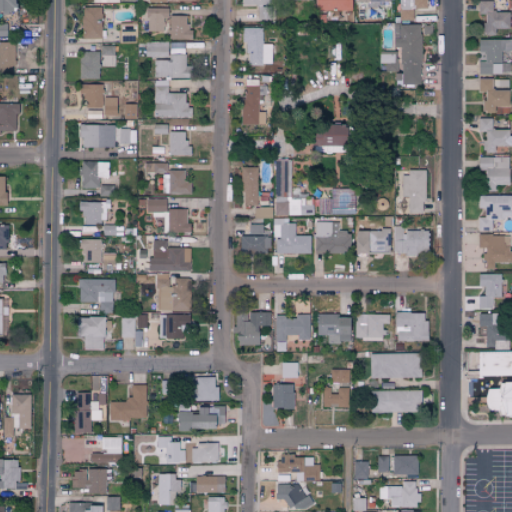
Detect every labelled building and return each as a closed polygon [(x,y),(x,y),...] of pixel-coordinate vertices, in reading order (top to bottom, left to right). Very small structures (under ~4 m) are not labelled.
[(19,9),(19,0),(0,0),(0,12),(10,12),(11,8),(19,9)] [(315,0),(316,11),(351,10),(350,0),(315,0)] [(397,0),(398,21),(413,21),(413,9),(425,8),(424,0),(397,0)] [(491,1),(478,1),(478,14),(483,14),(483,35),(494,35),(494,29),(507,29),(508,12),(491,12),(491,1)] [(100,7),(81,8),(82,39),(101,39),(100,7)] [(257,20),(270,20),(270,7),(257,7),(257,20)] [(146,31),(164,31),(164,18),(167,19),(167,8),(147,8),(146,31)] [(188,16),(169,16),(169,40),(188,40),(188,16)] [(420,25),(392,25),(392,48),(400,48),(400,85),(420,85),(420,25)] [(262,28),(242,28),(241,43),(247,43),(246,65),(271,65),(271,45),(262,45),(262,28)] [(511,39),(478,40),(478,52),(483,52),(484,61),(477,61),(477,74),(508,74),(508,64),(500,64),(500,51),(511,51),(511,39)] [(0,73),(13,74),(14,43),(0,42),(0,73)] [(145,43),(145,58),(169,57),(168,42),(145,43)] [(185,43),(169,43),(169,60),(153,60),(154,78),(185,78),(185,43)] [(114,45),(100,45),(101,66),(114,66),(114,45)] [(78,78),(98,79),(98,52),(79,51),(78,78)] [(395,72),(395,57),(382,57),(382,72),(395,72)] [(491,91),(491,79),(476,79),(476,92),(482,92),(482,113),(493,113),(493,107),(508,107),(507,90),(491,91)] [(81,109),(101,108),(100,84),(81,85),(81,109)] [(191,117),(192,106),(184,106),(185,93),(167,93),(167,85),(153,85),(153,116),(191,117)] [(257,112),(257,86),(242,86),(241,125),(264,125),(264,112),(257,112)] [(116,98),(103,97),(102,115),(115,115),(116,98)] [(0,133),(15,133),(16,104),(0,103),(0,133)] [(136,119),(136,104),(122,104),(122,119),(136,119)] [(86,119),(101,118),(100,110),(86,110),(86,119)] [(491,119),(477,119),(477,132),(483,132),(482,153),(495,153),(495,147),(510,147),(510,131),(491,130),(491,119)] [(166,125),(152,124),(152,134),(166,134),(166,125)] [(113,125),(79,125),(79,147),(112,148),(113,125)] [(311,125),(312,153),(343,152),(343,125),(311,125)] [(129,129),(119,129),(118,144),(129,144),(129,129)] [(187,132),(168,132),(168,156),(187,156),(187,132)] [(507,186),(508,158),(477,157),(477,170),(484,170),(484,192),(494,192),(494,185),(507,186)] [(288,160),(273,161),(274,185),(273,185),(274,216),(298,215),(298,213),(290,214),(288,160)] [(79,189),(97,189),(97,178),(107,178),(107,162),(80,162),(79,189)] [(166,163),(144,163),(144,173),(166,174),(166,163)] [(257,168),(242,167),(241,205),(256,206),(257,168)] [(183,172),(162,171),(162,193),(190,194),(190,182),(183,181),(183,172)] [(407,197),(407,213),(424,213),(423,172),(400,172),(401,197),(407,197)] [(354,215),(354,189),(329,189),(329,215),(354,215)] [(511,195),(476,196),(476,208),(483,208),(483,217),(477,217),(477,229),(490,229),(490,218),(511,218),(511,195)] [(165,199),(145,199),(145,213),(165,212),(165,199)] [(103,203),(77,202),(77,215),(83,215),(83,225),(103,225),(103,203)] [(187,209),(167,210),(168,233),(187,232),(187,209)] [(310,236),(295,236),(294,220),(272,220),(273,238),(275,238),(275,254),(310,254),(310,236)] [(314,254),(349,254),(348,231),(338,231),(338,222),(314,222),(314,254)] [(248,235),(262,235),(262,225),(248,224),(248,235)] [(393,254),(427,254),(427,231),(403,231),(403,226),(393,226),(393,254)] [(389,231),(354,230),(354,253),(389,253),(389,231)] [(511,262),(511,258),(511,252),(508,252),(508,235),(476,236),(477,248),(483,248),(483,269),(493,269),(493,263),(511,262)] [(239,237),(239,254),(268,253),(268,236),(239,237)] [(100,240),(78,239),(78,255),(84,255),(84,263),(99,263),(100,240)] [(165,248),(165,241),(151,241),(151,259),(143,259),(143,271),(190,272),(190,248),(165,248)] [(101,270),(114,270),(114,253),(102,253),(101,270)] [(173,278),(173,286),(168,286),(168,275),(156,274),(155,310),(189,311),(190,279),(173,278)] [(476,296),(477,309),(491,309),(491,298),(500,297),(499,274),(477,274),(477,287),(483,286),(483,296),(476,296)] [(78,302),(99,302),(98,313),(112,313),(112,280),(78,279),(78,302)] [(425,312),(395,313),(395,342),(426,341),(425,312)] [(258,345),(257,327),(268,326),(268,313),(235,313),(235,346),(258,345)] [(315,336),(326,336),(327,343),(347,342),(347,318),(335,318),(335,314),(315,315),(315,336)] [(485,326),(484,347),(492,347),(492,340),(499,340),(499,349),(506,349),(506,314),(477,314),(477,326),(485,326)] [(189,315),(158,315),(158,339),(183,339),(183,330),(189,330),(189,315)] [(353,338),(381,338),(381,330),(387,330),(387,315),(354,315),(353,338)] [(284,336),(296,335),(296,340),(308,340),(308,316),(274,316),(275,352),(285,351),(284,336)] [(103,317),(76,318),(76,337),(83,336),(83,350),(104,349),(103,317)] [(120,337),(133,337),(133,318),(120,318),(120,337)] [(477,377),(511,376),(511,351),(476,352),(477,377)] [(369,354),(369,379),(420,377),(419,353),(369,354)] [(297,363),(280,363),(280,378),(296,378),(297,363)] [(329,383),(348,384),(348,370),(330,370),(329,383)] [(218,400),(218,386),(214,386),(214,377),(190,378),(190,401),(218,400)] [(511,383),(499,383),(499,389),(484,390),(484,411),(498,411),(498,416),(511,416),(511,383)] [(145,385),(130,385),(130,401),(109,400),(109,420),(145,420),(145,385)] [(270,409),(291,409),(292,385),(271,385),(270,409)] [(348,388),(333,388),(322,387),(321,408),(348,408),(348,388)] [(420,390),(369,391),(369,413),(421,412),(420,390)] [(74,433),(90,432),(90,420),(100,420),(99,405),(104,404),(104,393),(97,393),(97,401),(89,401),(89,392),(73,392),(74,433)] [(29,428),(29,394),(10,394),(10,414),(17,414),(17,428),(29,428)] [(177,412),(176,429),(215,429),(215,424),(223,424),(223,406),(196,406),(196,412),(177,412)] [(11,437),(12,417),(3,417),(2,437),(11,437)] [(94,447),(94,436),(83,436),(83,446),(94,447)] [(169,437),(155,436),(155,447),(165,448),(164,462),(184,462),(184,450),(178,450),(178,442),(169,441),(169,437)] [(89,452),(89,461),(120,462),(120,437),(100,437),(100,452),(89,452)] [(191,463),(217,462),(216,444),(190,445),(191,463)] [(319,480),(318,464),(312,464),(312,455),(276,456),(277,472),(295,471),(295,480),(319,480)] [(376,472),(388,472),(387,455),(376,456),(376,472)] [(417,455),(393,455),(392,474),(416,475),(417,455)] [(0,473),(0,474),(0,487),(18,487),(18,459),(0,458),(0,473)] [(366,461),(354,461),(353,478),(366,479),(366,461)] [(71,488),(87,488),(87,493),(105,493),(105,469),(71,469),(71,488)] [(174,473),(156,474),(156,505),(172,504),(172,496),(180,496),(180,480),(174,480),(174,473)] [(223,475),(194,476),(194,492),(223,492),(223,475)] [(402,486),(378,486),(378,499),(390,499),(390,507),(418,507),(419,492),(415,492),(415,481),(402,481),(402,486)] [(274,498),(285,499),(285,507),(309,507),(309,495),(298,494),(299,484),(275,484),(274,498)] [(205,511),(224,511),(224,496),(206,497),(205,511)] [(99,511),(100,504),(67,503),(66,511),(99,511)]
